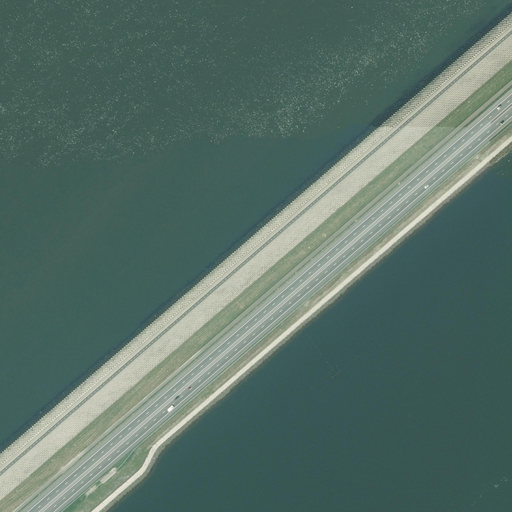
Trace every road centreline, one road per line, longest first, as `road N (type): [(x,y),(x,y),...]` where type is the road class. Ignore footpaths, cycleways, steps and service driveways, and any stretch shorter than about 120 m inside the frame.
road 1 (motorway): [(511,98),(32,511)]
road 2 (motorway): [(49,511),(511,111)]
